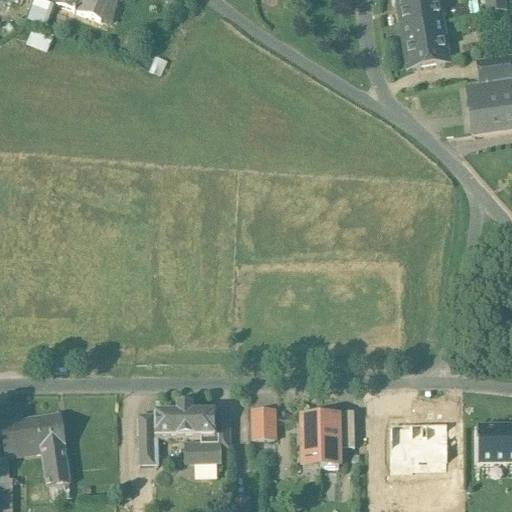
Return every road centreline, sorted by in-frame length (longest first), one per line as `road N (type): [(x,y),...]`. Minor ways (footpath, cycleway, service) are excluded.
road 1 (residential): [(0,396),(420,396),(511,404)]
road 2 (residential): [(399,130),(199,0)]
road 3 (residential): [(511,235),(438,158),(399,130)]
road 4 (unknown): [(482,266),(457,349),(416,396)]
road 5 (residential): [(364,0),(377,88),(399,130)]
